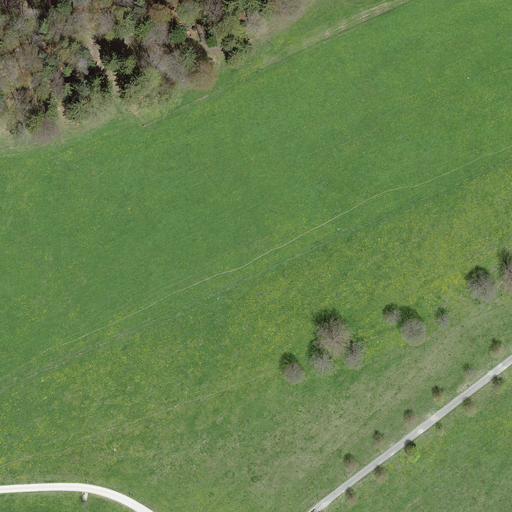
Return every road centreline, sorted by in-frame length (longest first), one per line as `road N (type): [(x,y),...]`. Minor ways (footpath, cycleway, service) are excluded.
road 1 (unclassified): [(314,511),(511,359)]
road 2 (track): [(0,489),(84,489),(140,511)]
